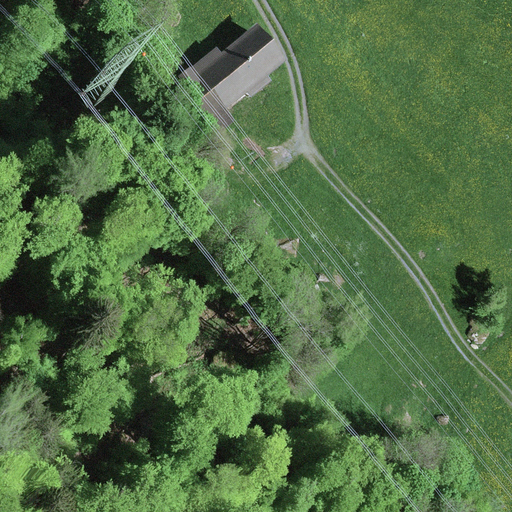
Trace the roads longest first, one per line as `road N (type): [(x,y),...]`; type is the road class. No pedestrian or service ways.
road 1 (track): [(298,138),(417,272),(459,343),(511,399)]
road 2 (track): [(280,156),(297,144),(299,91),(289,49),(259,0)]
